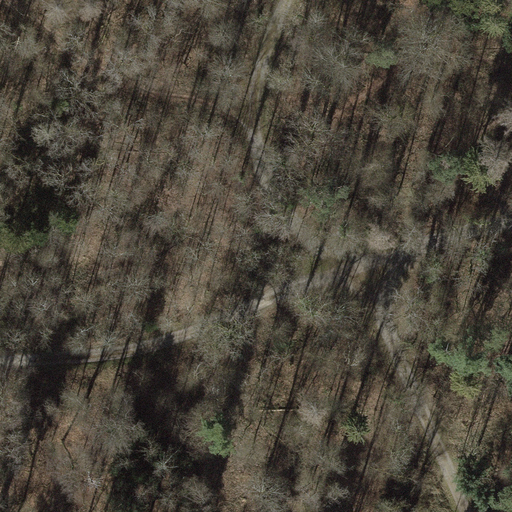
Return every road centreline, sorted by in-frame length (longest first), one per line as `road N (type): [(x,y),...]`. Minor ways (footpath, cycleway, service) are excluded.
road 1 (track): [(468,511),(361,270),(299,224),(255,149),(254,85),(290,0)]
road 2 (track): [(0,351),(26,359),(173,339),(511,218)]
